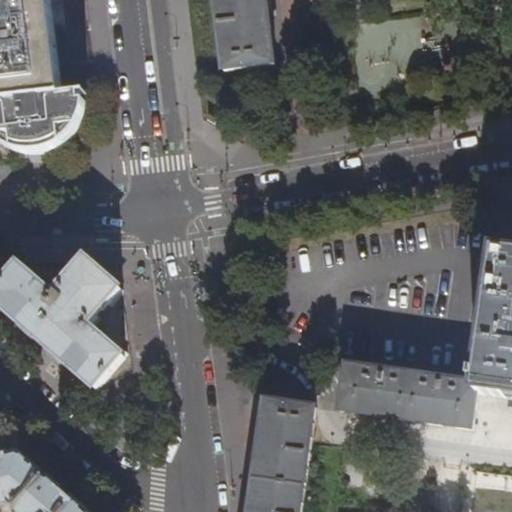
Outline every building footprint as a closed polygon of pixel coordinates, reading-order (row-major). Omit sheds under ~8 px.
[(0,0),(0,66),(5,107),(64,99),(51,0),(0,0)] [(216,0),(225,73),(276,67),(267,0),(216,0)] [(84,105),(83,97),(64,99),(5,107),(0,107),(0,160),(28,160),(28,156),(31,157),(34,157),(38,157),(41,157),(47,156),(53,154),(60,151),(67,146),(72,141),(77,135),(82,128),(85,121),(87,114),(88,105),(84,105)] [(439,427),(474,432),(479,396),(511,400),(511,256),(499,255),(481,378),(477,377),(475,385),(348,367),(342,413),(377,418),(439,427)] [(78,375),(98,392),(129,356),(94,326),(124,295),(124,293),(89,262),(86,262),(58,294),(25,266),(0,294),(0,306),(9,314),(78,375)] [(303,511),(317,410),(258,401),(256,417),(265,418),(251,510),(251,511),(303,511)] [(0,511),(83,511),(21,457),(0,463),(0,511)]
